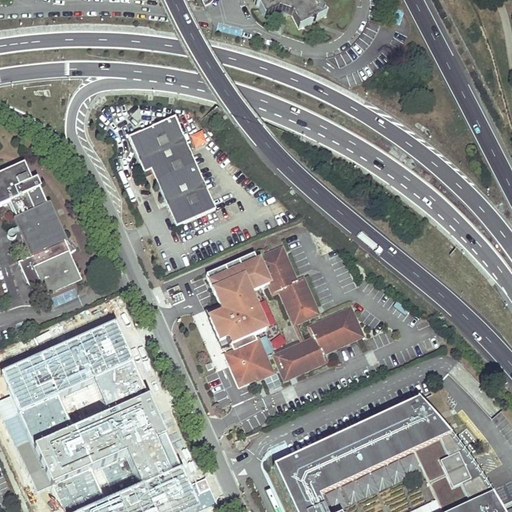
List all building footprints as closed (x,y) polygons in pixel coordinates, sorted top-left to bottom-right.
[(254,0),(255,1),(254,3),(256,4),(256,8),(258,8),(263,18),(278,10),(292,15),(298,30),(308,25),(310,26),(312,22),(315,22),(315,21),(325,16),(318,1),(318,0),(254,0)] [(175,119),(128,139),(142,171),(144,175),(150,172),(152,176),(175,228),(215,211),(175,119)] [(192,135),(197,146),(207,142),(202,130),(192,135)] [(43,287),(46,294),(77,280),(66,256),(63,258),(56,242),(61,240),(39,189),(40,188),(36,179),(31,182),(23,165),(0,175),(0,205),(9,202),(33,257),(17,264),(30,293),(43,287)] [(152,176),(150,172),(144,175),(142,171),(138,173),(142,180),(152,176)] [(70,255),(63,239),(61,240),(56,242),(63,258),(66,256),(70,255)] [(266,356),(273,353),(266,337),(257,341),(255,336),(266,331),(250,293),(267,286),(270,285),(273,294),(279,291),(294,325),(317,315),(302,281),(296,284),(285,257),(286,256),(282,247),(255,259),(254,259),(252,256),(205,277),(222,315),(208,321),(214,335),(221,349),(228,346),(224,338),(226,337),(233,352),(224,356),(238,389),(256,381),(265,377),(266,379),(270,387),(274,385),(275,387),(282,384),(278,374),(273,376),(272,374),(264,357),(266,356)] [(297,281),(286,256),(285,257),(296,284),(302,281),(317,315),(294,325),(279,291),(273,294),(270,285),(267,286),(272,297),(278,294),(300,344),(304,342),(297,326),(320,316),(303,278),(297,281)] [(364,339),(351,308),(349,309),(350,311),(362,337),(363,340),(364,339)] [(350,311),(349,309),(307,327),(312,339),(304,342),(300,344),(274,355),(275,357),(315,340),(310,329),(350,311)] [(362,337),(350,311),(310,329),(315,340),(275,357),(285,380),(325,362),(321,354),(362,337)] [(199,511),(115,324),(1,375),(17,413),(93,383),(110,418),(36,450),(53,490),(128,458),(144,492),(97,511),(199,511)] [(363,340),(362,337),(321,354),(325,362),(285,380),(286,382),(328,364),(324,356),(363,340)] [(285,380),(275,357),(274,355),(272,356),(284,383),(286,382),(285,380)] [(266,356),(264,357),(272,374),(273,376),(275,375),(266,356)] [(479,479),(469,464),(459,451),(443,430),(430,415),(417,400),(272,466),(293,511),(499,511),(498,510),(489,495),(479,479)]
